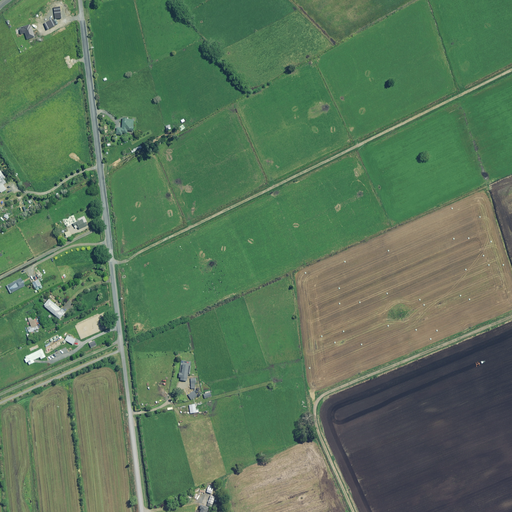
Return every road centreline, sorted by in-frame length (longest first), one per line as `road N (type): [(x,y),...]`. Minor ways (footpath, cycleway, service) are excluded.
road 1 (unclassified): [(80,0),(141,511)]
road 2 (track): [(111,262),(511,67)]
road 3 (track): [(511,317),(323,400),(315,417),(355,511)]
